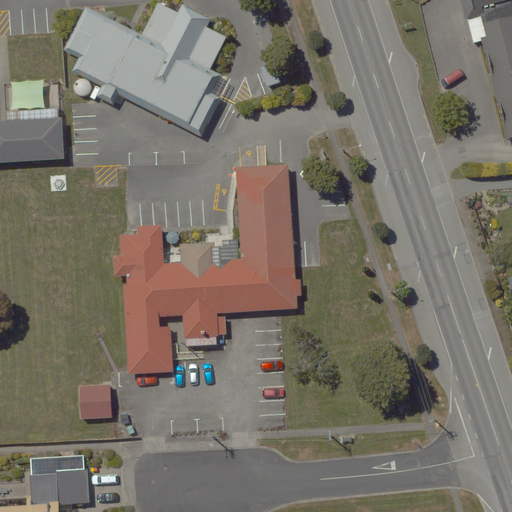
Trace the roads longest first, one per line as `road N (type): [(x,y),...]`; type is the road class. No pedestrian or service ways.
road 1 (primary): [(499,448),(350,0)]
road 2 (residential): [(166,486),(382,473),(499,448)]
